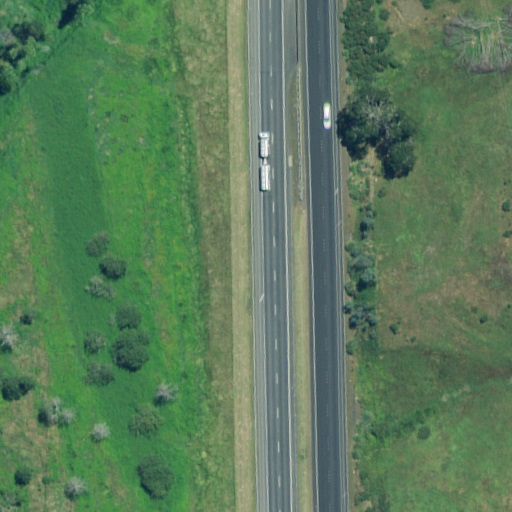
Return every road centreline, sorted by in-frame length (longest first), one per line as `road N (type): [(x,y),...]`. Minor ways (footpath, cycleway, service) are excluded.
road 1 (trunk): [(278,511),(270,0)]
road 2 (trunk): [(316,0),(317,511)]
